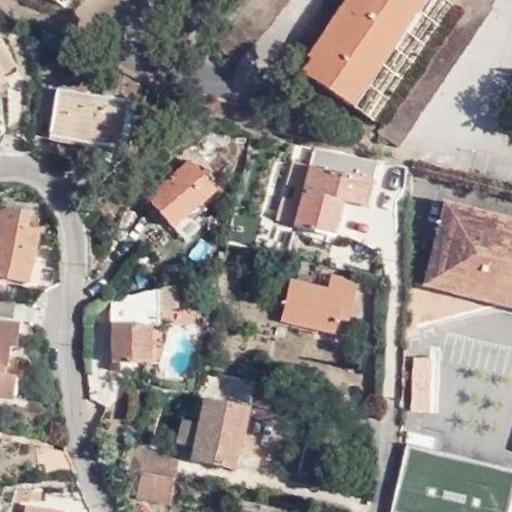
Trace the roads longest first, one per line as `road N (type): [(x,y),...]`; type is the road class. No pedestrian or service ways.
road 1 (residential): [(111,511),(90,474),(78,419),(69,214),(41,174),(0,166)]
road 2 (unknown): [(363,511),(384,363)]
